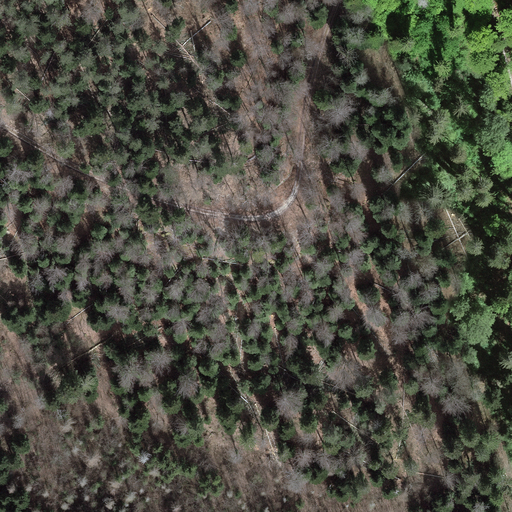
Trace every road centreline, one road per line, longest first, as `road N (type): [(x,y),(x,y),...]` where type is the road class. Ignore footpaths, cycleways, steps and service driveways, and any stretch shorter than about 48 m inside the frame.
road 1 (track): [(297,511),(30,373),(1,310),(2,290),(19,282),(56,288),(256,369),(392,399)]
road 2 (track): [(0,121),(125,187),(227,211),(278,205),(289,192),(337,0)]
road 3 (track): [(511,477),(491,281),(495,218),(461,5)]
